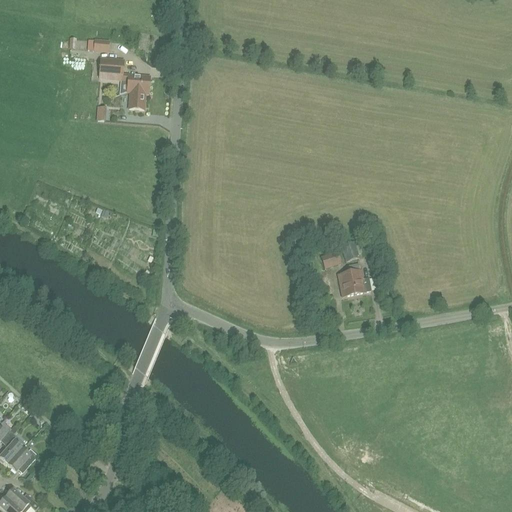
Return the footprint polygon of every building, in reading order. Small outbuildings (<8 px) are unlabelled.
[(94,53),(108,54),(109,43),(95,41),(94,53)] [(99,81),(128,83),(127,94),(130,94),(129,111),(144,112),(145,96),(148,96),(150,79),(121,76),(122,62),(100,61),(99,81)] [(359,259),(357,251),(354,243),(341,247),(345,264),(359,259)] [(320,258),(324,271),(341,266),(336,253),(320,258)] [(343,298),(364,294),(371,292),(368,280),(362,281),(359,265),(348,267),(349,274),(339,276),(343,298)] [(0,430),(0,442),(0,443),(4,446),(14,436),(13,436),(17,431),(13,427),(6,436),(0,430)] [(14,436),(4,446),(9,450),(0,460),(8,467),(22,451),(26,447),(14,436)] [(29,468),(38,458),(30,451),(27,455),(22,451),(8,467),(16,474),(25,465),(29,468)] [(27,511),(31,508),(35,511),(40,508),(26,496),(23,500),(13,492),(6,500),(19,511),(27,511)] [(463,494),(456,508),(464,511),(479,511),(483,505),(463,494)] [(19,511),(6,500),(0,506),(0,509),(3,511),(19,511)]
